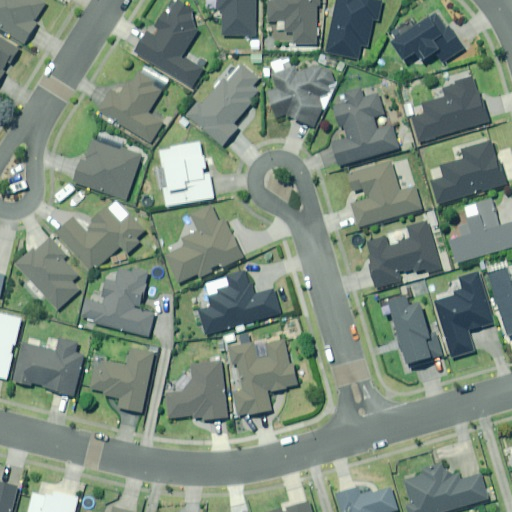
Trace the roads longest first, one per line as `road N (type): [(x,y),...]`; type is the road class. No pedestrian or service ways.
road 1 (residential): [(367,431),(244,465),(140,463),(0,426)]
road 2 (residential): [(302,215),(367,431)]
road 3 (residential): [(511,388),(367,431)]
road 4 (residential): [(302,215),(305,196),(289,159),(257,164),(254,174),(265,199),(282,208)]
road 5 (residential): [(109,0),(37,118)]
